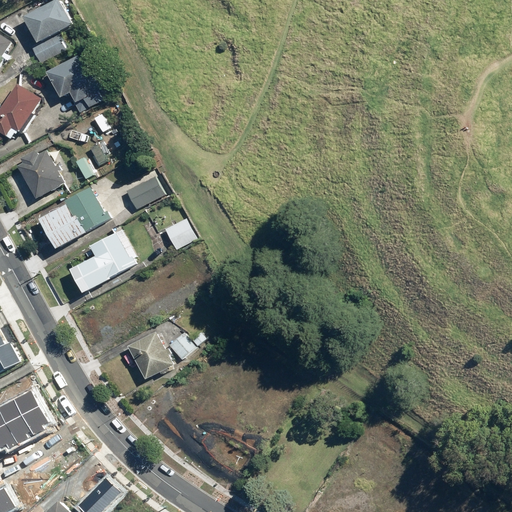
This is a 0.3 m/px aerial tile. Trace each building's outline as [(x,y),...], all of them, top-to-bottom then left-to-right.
[(70,0),(60,0),(31,15),(45,43),(83,23),(70,0)] [(0,29),(0,72),(19,41),(0,29)] [(68,36),(39,52),(45,63),(74,47),(68,36)] [(90,54),(53,72),(66,97),(75,93),(81,104),(86,102),(90,109),(112,98),(90,54)] [(10,108),(0,102),(0,127),(21,139),(25,131),(29,134),(49,97),(24,83),(10,108)] [(115,141),(107,146),(117,161),(125,156),(115,141)] [(104,142),(96,147),(107,166),(114,162),(104,142)] [(29,163),(22,167),(40,198),(71,181),(53,148),(46,151),(44,147),(26,157),(29,163)] [(91,159),(84,163),(93,182),(101,178),(91,159)] [(151,176),(128,190),(139,209),(162,195),(151,176)] [(63,207),(39,220),(54,249),(105,222),(87,188),(60,202),(63,207)] [(188,220),(167,231),(179,253),(200,241),(188,220)] [(70,273),(81,292),(91,286),(92,288),(138,262),(120,230),(92,246),(97,256),(79,266),(80,267),(70,273)] [(163,302),(151,278),(122,293),(139,325),(170,309),(166,300),(163,302)] [(197,347),(185,332),(169,345),(182,360),(197,347)] [(174,365),(156,333),(128,348),(146,380),(174,365)] [(0,338),(0,371),(19,361),(9,342),(4,345),(0,338)] [(219,393),(181,375),(172,395),(177,398),(173,408),(206,423),(219,393)] [(301,380),(294,376),(287,388),(294,393),(296,389),(302,393),(306,386),(300,383),(301,380)] [(31,391),(14,400),(30,432),(32,436),(44,430),(41,425),(47,422),(31,391)] [(0,407),(0,409),(18,444),(27,439),(25,434),(30,432),(14,400),(0,407)] [(0,409),(0,446),(7,443),(9,448),(18,444),(0,409)] [(229,419),(225,418),(220,439),(226,441),(224,450),(259,458),(266,427),(241,422),(242,421),(242,420),(242,419),(242,418),(242,417),(242,416),(242,415),(241,415),(241,414),(240,413),(239,413),(239,412),(238,412),(237,412),(236,412),(235,412),(234,412),(233,412),(232,413),(231,413),(231,414),(230,414),(230,415),(229,416),(229,417),(229,418),(229,419)] [(29,453),(11,468),(36,496),(53,481),(29,453)] [(375,511),(369,486),(325,497),(328,509),(323,510),(323,511),(375,511)] [(58,509),(54,511),(89,511),(74,497),(61,511),(58,509)]
